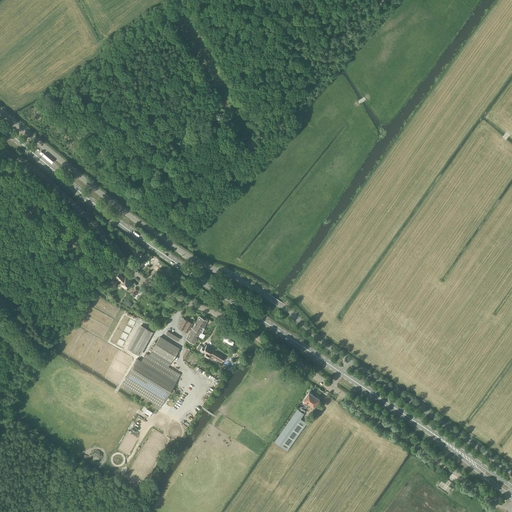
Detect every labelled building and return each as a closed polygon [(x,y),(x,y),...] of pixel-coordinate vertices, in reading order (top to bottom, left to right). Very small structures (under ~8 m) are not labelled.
[(177,13),(168,19),(170,21),(179,15),(177,13)] [(134,266),(138,270),(146,262),(142,259),(139,263),(137,262),(135,264),(135,265),(134,266)] [(131,284),(128,280),(125,278),(124,279),(119,273),(116,276),(121,282),(120,283),(125,289),(131,284)] [(125,299),(123,302),(130,307),(132,303),(125,299)] [(207,321),(199,316),(186,339),(194,344),(201,333),(202,333),(204,329),(204,327),(207,321)] [(193,323),(184,318),(178,327),(187,333),(193,323)] [(180,338),(168,331),(166,334),(178,341),(180,338)] [(179,349),(159,337),(151,351),(171,363),(179,349)] [(205,348),(200,345),(197,349),(199,350),(200,350),(205,353),(204,355),(212,360),(214,358),(221,362),(224,357),(212,350),(212,349),(206,346),(205,348)] [(160,408),(180,375),(146,354),(141,361),(138,359),(122,385),(121,387),(124,389),(126,387),(155,405),(154,407),(159,410),(160,408)] [(309,403),(315,396),(309,392),(304,400),(309,403)] [(315,396),(309,403),(315,407),(320,400),(315,396)] [(287,451),(307,423),(300,419),(306,411),(301,408),(300,411),(298,409),(275,442),(287,451)]
